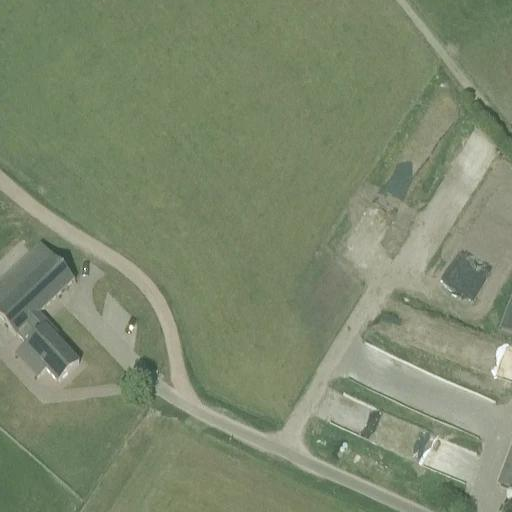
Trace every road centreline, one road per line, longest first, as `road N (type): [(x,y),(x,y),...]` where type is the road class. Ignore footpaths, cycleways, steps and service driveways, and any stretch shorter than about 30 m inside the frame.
road 1 (unclassified): [(411,511),(178,403),(166,326),(125,271)]
road 2 (track): [(125,271),(0,182)]
